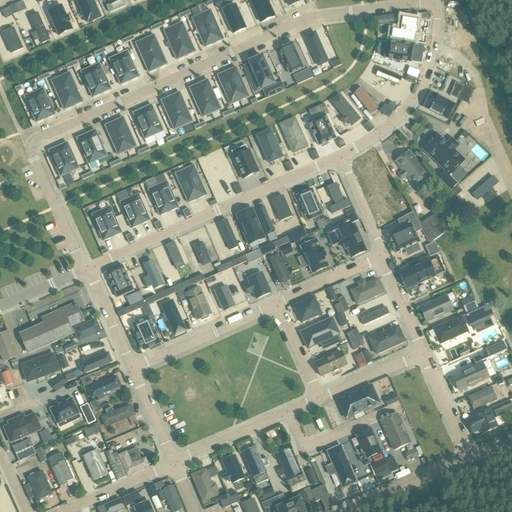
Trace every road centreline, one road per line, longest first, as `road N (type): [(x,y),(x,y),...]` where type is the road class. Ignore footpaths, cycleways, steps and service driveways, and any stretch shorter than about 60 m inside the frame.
road 1 (residential): [(86,270),(33,158),(38,138),(311,17),(433,1)]
road 2 (residential): [(340,155),(86,270)]
road 3 (residential): [(347,511),(470,459),(423,353)]
road 4 (residential): [(433,1),(432,52),(420,87),(384,130),(340,155)]
road 5 (residential): [(133,368),(277,303)]
road 6 (residential): [(288,412),(172,462)]
